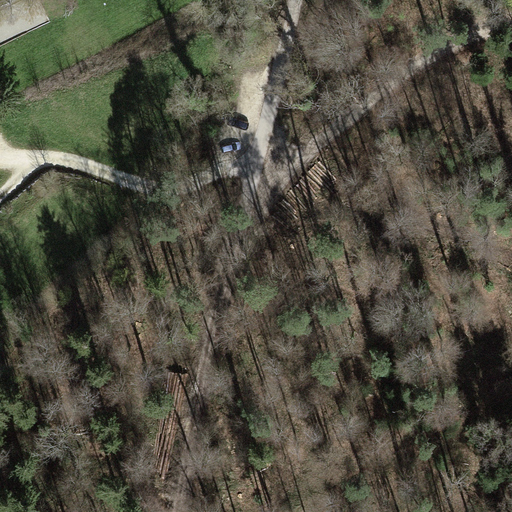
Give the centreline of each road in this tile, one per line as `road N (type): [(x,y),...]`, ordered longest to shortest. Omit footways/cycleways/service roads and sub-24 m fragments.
road 1 (track): [(250,157),(303,154),(417,55),(280,63)]
road 2 (track): [(0,159),(66,160),(165,188),(250,157)]
road 3 (track): [(232,267),(179,511)]
road 4 (residential): [(250,157),(295,0)]
